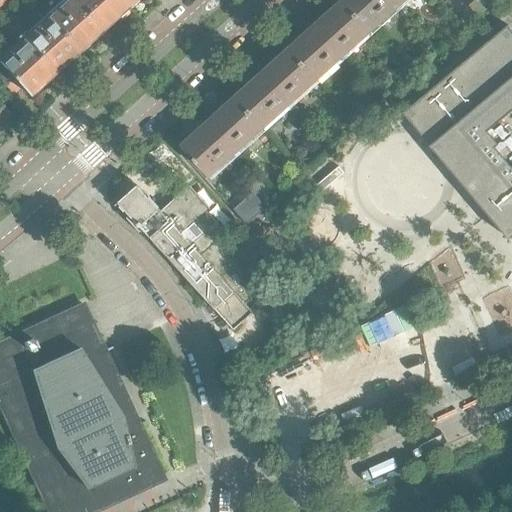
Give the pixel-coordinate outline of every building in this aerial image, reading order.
[(120,0),(66,0),(47,17),(77,50),(126,6),(120,0)] [(343,0),(343,1),(370,31),(404,0),(343,0)] [(343,1),(289,49),(317,80),(370,31),(343,1)] [(1,14),(9,23),(14,18),(6,9),(1,14)] [(468,15),(462,20),(468,27),(474,21),(468,15)] [(77,50),(47,17),(0,59),(0,64),(5,70),(21,87),(28,95),(77,50)] [(14,18),(8,24),(16,32),(21,27),(14,18)] [(16,32),(8,24),(2,29),(10,37),(16,32)] [(511,29),(509,25),(404,113),(510,239),(511,237),(511,29)] [(317,80),(289,49),(236,97),(264,127),(317,80)] [(21,87),(5,70),(0,74),(0,81),(12,95),(21,87)] [(264,127),(236,97),(183,145),(211,175),(264,127)] [(0,122),(9,116),(0,103),(0,122)] [(320,193),(345,173),(339,167),(315,187),(320,193),(320,194),(320,193)] [(267,182),(274,175),(268,168),(260,175),(267,182)] [(253,300),(226,240),(224,236),(227,233),(208,212),(211,209),(201,198),(190,185),(162,210),(139,185),(120,202),(235,330),(253,313),(245,304),(253,300)] [(264,208),(253,195),(238,209),(238,210),(248,221),(249,221),(264,208)] [(241,205),(235,199),(229,205),(234,211),(241,205)] [(104,350),(83,305),(83,304),(0,342),(0,406),(49,511),(92,511),(164,479),(105,351),(112,348),(111,346),(104,350)]
